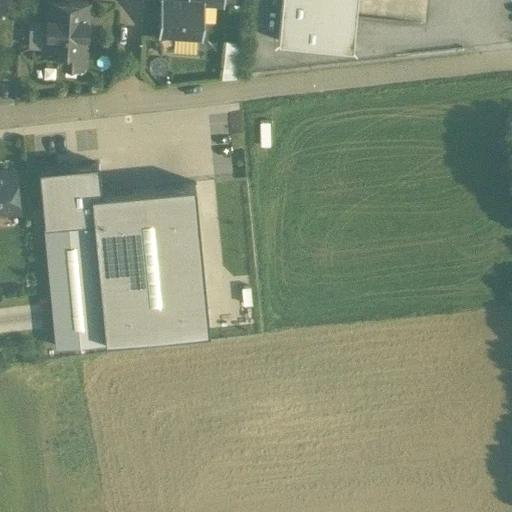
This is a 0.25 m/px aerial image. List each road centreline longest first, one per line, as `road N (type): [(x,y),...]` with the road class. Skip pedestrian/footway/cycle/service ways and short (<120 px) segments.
road 1 (residential): [(511,61),(123,100)]
road 2 (residential): [(123,100),(0,114)]
